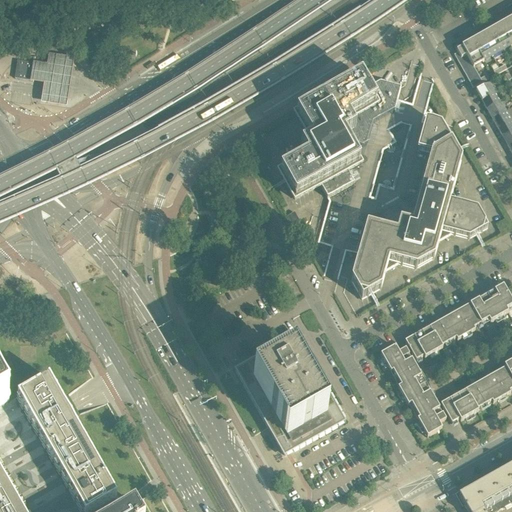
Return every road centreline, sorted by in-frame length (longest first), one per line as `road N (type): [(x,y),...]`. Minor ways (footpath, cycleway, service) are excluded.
road 1 (secondary): [(0,211),(139,147),(388,0)]
road 2 (secondary): [(313,0),(0,182)]
road 3 (secondary): [(52,257),(202,511)]
road 4 (secondary): [(285,0),(54,140)]
road 5 (secondary): [(261,511),(151,316)]
road 6 (secondary): [(207,129),(396,10)]
road 7 (secondary): [(151,316),(154,212),(207,129)]
road 8 (unclassified): [(341,350),(511,254)]
road 9 (unclassified): [(511,191),(423,42)]
road 10 (unclassified): [(421,488),(341,350)]
road 11 (secondary): [(151,316),(67,210)]
road 12 (secondary): [(102,190),(207,129)]
